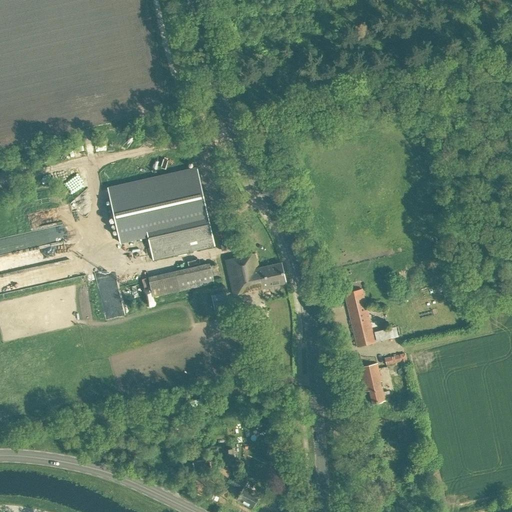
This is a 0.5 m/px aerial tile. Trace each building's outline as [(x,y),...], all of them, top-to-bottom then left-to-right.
[(196,167),(107,187),(120,242),(147,236),(153,260),(214,247),(196,167)] [(9,235),(0,237),(0,253),(12,252),(9,235)] [(262,288),(285,284),(280,263),(258,268),(255,254),(225,261),(233,294),(262,289),(262,288)] [(0,291),(62,280),(58,261),(0,272),(0,291)] [(375,271),(385,269),(383,262),(374,264),(375,271)] [(190,290),(212,284),(208,264),(146,278),(151,298),(190,290)] [(354,348),(372,344),(359,291),(341,295),(354,348)] [(213,310),(227,307),(225,294),(211,297),(213,310)] [(235,314),(238,324),(244,323),(241,312),(235,314)] [(398,337),(396,327),(372,333),(375,343),(398,337)] [(403,355),(383,359),(384,366),(399,363),(400,368),(406,367),(403,355)] [(372,404),(384,401),(381,387),(381,388),(380,382),(381,382),(376,364),(359,368),(365,392),(369,391),(372,404)] [(121,443),(120,438),(113,440),(113,441),(108,442),(111,451),(119,449),(117,444),(121,443)] [(223,461),(224,465),(236,463),(233,449),(221,450),(221,447),(217,448),(219,462),(223,461)] [(246,482),(235,476),(229,487),(241,493),(238,500),(252,507),(258,496),(251,492),(252,491),(245,487),(246,482)]
